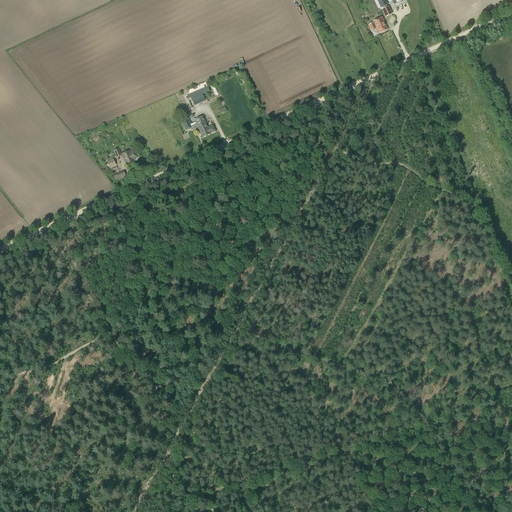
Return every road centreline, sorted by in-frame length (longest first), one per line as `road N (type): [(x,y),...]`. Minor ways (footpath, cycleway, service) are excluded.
road 1 (track): [(0,248),(511,12)]
road 2 (track): [(372,79),(165,454)]
road 3 (track): [(236,333),(392,385),(475,511)]
road 4 (track): [(180,427),(49,225)]
